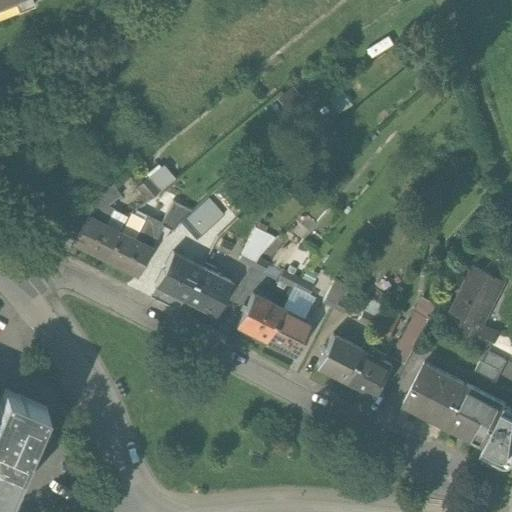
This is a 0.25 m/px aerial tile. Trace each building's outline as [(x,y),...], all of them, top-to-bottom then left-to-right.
[(0,0),(0,7),(14,1),(19,12),(34,5),(31,0),(0,0)] [(149,178),(159,192),(179,178),(169,164),(149,178)] [(147,178),(136,187),(147,201),(158,192),(147,178)] [(120,233),(88,217),(74,244),(106,260),(120,233)] [(183,222),(178,231),(189,237),(194,227),(183,222)] [(198,241),(213,249),(216,243),(211,241),(213,237),(203,232),(198,241)] [(120,233),(106,260),(138,277),(151,249),(120,233)] [(216,243),(213,249),(228,257),(233,247),(222,242),(220,246),(216,243)] [(202,270),(172,254),(156,286),(186,301),(202,270)] [(257,260),(247,254),(242,264),(253,269),(257,260)] [(268,265),(257,260),(253,269),(263,275),(268,265)] [(503,283),(473,268),(450,312),(464,319),(456,335),(487,351),(494,333),(480,326),(503,283)] [(202,270),(186,301),(215,316),(231,284),(202,270)] [(277,282),(293,290),(296,284),(291,282),(293,278),(282,272),(277,282)] [(296,284),(293,290),(308,297),(313,288),(302,282),(300,286),(296,284)] [(282,310),(252,295),(236,327),(266,342),(282,310)] [(327,295),(322,305),(333,310),(338,300),(327,295)] [(338,300),(333,310),(344,316),(349,306),(338,300)] [(282,310),(266,342),(296,358),(312,326),(282,310)] [(358,323),(373,330),(376,325),(371,323),(373,319),(363,313),(358,323)] [(376,325),(373,330),(388,338),(393,329),(382,323),(380,327),(376,325)] [(405,335),(400,344),(411,350),(416,340),(405,335)] [(362,351),(333,336),(316,368),(346,383),(362,351)] [(496,383),(506,361),(485,350),(474,371),(496,383)] [(362,351),(346,383),(376,398),(392,367),(362,351)] [(465,385),(424,364),(403,405),(444,426),(465,385)] [(466,385),(465,385),(444,426),(484,446),(485,447),(506,406),(506,405),(466,385)] [(0,508),(3,510),(46,409),(6,392),(0,404),(0,508)] [(506,406),(485,447),(484,446),(479,455),(489,460),(499,465),(500,466),(501,467),(502,467),(503,467),(504,467),(505,467),(506,467),(507,467),(508,467),(509,466),(510,466),(511,465),(511,464),(511,463),(511,410),(506,407),(506,406)] [(499,465),(489,460),(487,464),(499,470),(501,467),(500,466),(499,465)]
